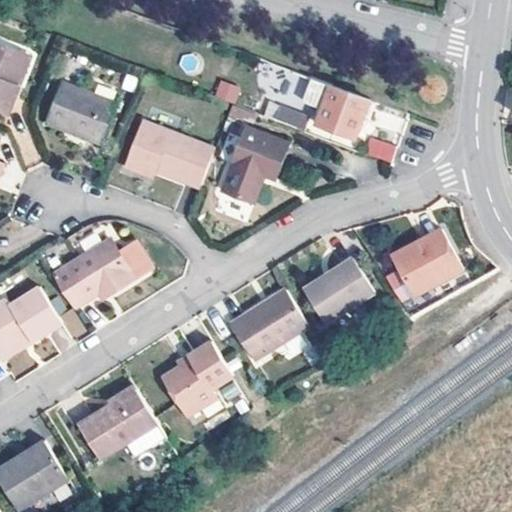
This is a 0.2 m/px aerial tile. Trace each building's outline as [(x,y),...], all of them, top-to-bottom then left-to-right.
[(18,83),(29,52),(0,41),(0,111),(13,116),(24,86),(18,83)] [(18,83),(24,86),(36,55),(29,52),(18,83)] [(375,124),(381,104),(329,85),(262,61),(258,70),(269,74),(287,80),(285,85),(307,93),(305,99),(326,107),(319,125),(357,140),(364,120),(375,124)] [(236,103),(241,86),(219,80),(214,97),(236,103)] [(104,144),(119,103),(64,82),(48,122),(104,144)] [(282,106),(292,110),(296,100),(286,95),(282,106)] [(292,110),(282,106),(278,119),(306,130),(308,125),(311,118),(292,110)] [(151,169),(160,172),(204,189),(219,150),(144,122),(127,167),(148,176),(151,169)] [(306,130),(305,132),(312,134),(315,128),(308,125),(306,130)] [(282,181),(295,144),(252,128),(228,193),(259,205),(270,176),(282,181)] [(390,161),(395,146),(372,138),(367,153),(390,161)] [(151,169),(148,176),(157,178),(160,172),(151,169)] [(434,241),(401,258),(418,292),(466,267),(446,228),(431,235),(434,241)] [(398,252),(401,258),(434,241),(431,235),(398,252)] [(76,306),(102,290),(110,286),(113,292),(139,277),(115,238),(57,273),(76,306)] [(379,290),(357,257),(309,288),(331,322),(379,290)] [(106,296),(113,292),(110,286),(102,290),(106,296)] [(0,352),(31,335),(34,341),(66,322),(43,287),(13,305),(9,299),(0,304),(0,352)] [(251,318),(238,326),(258,359),(315,324),(291,287),(248,313),(251,318)] [(251,318),(248,313),(234,321),(238,326),(251,318)] [(0,352),(0,355),(3,360),(34,341),(31,335),(0,352)] [(192,407),(220,388),(218,384),(238,371),(216,339),(194,353),(197,357),(170,374),(192,407)] [(112,406),(139,388),(136,383),(108,400),(112,406)] [(139,388),(112,406),(82,425),(104,458),(161,421),(139,388)] [(220,388),(192,407),(195,412),(224,393),(220,388)] [(73,479),(51,441),(1,470),(21,508),(73,479)]
